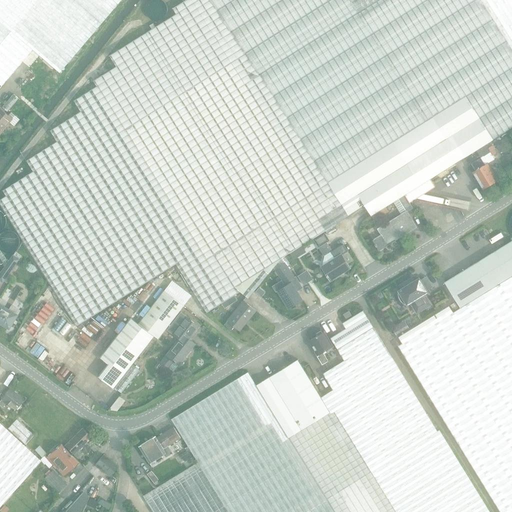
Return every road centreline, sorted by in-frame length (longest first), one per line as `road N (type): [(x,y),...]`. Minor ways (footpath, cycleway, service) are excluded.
road 1 (unclassified): [(118,425),(148,418),(511,196)]
road 2 (unclassified): [(118,425),(92,418),(0,349)]
